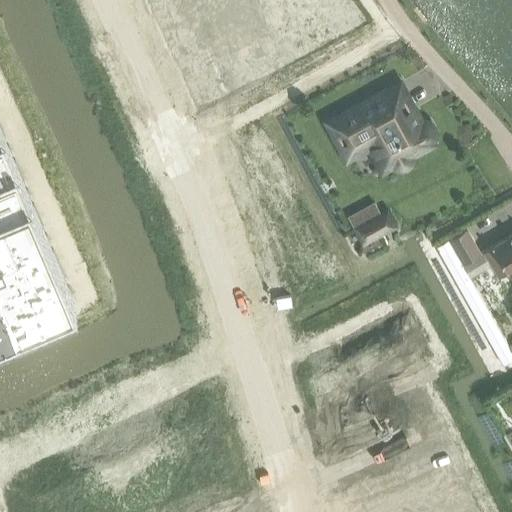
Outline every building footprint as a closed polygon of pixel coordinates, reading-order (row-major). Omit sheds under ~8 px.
[(308,0),(305,0),(289,9),(305,40),(321,31),(323,35),(342,25),(340,21),(351,15),(343,0),(323,0),(312,6),(308,0)] [(215,19),(180,38),(192,59),(189,61),(190,62),(227,41),(215,19)] [(227,41),(190,62),(201,83),(213,77),(220,90),(246,76),(227,41)] [(321,119),(345,163),(367,151),(380,174),(393,167),(400,169),(406,167),(411,162),(413,156),(437,143),(434,138),(436,132),(434,125),(429,120),(423,118),(401,76),(321,119)] [(0,124),(0,322),(24,312),(26,315),(52,304),(50,301),(72,292),(0,124)] [(373,200),(347,214),(353,225),(352,225),(362,243),(397,225),(387,207),(379,211),(373,200)] [(467,227),(448,238),(461,263),(469,277),(490,265),(497,276),(511,267),(511,232),(482,250),(467,227)] [(511,358),(511,353),(508,346),(498,328),(469,277),(461,263),(448,238),(436,245),(503,364),(511,358)] [(413,307),(395,318),(418,359),(437,349),(413,307)] [(395,318),(376,328),(400,370),(418,359),(395,318)] [(332,354),(331,354),(352,392),(373,379),(354,344),(333,356),(332,354)] [(316,378),(303,385),(317,411),(352,392),(331,354),(309,367),(316,378)] [(439,379),(432,383),(438,394),(445,390),(439,379)] [(432,383),(425,387),(431,398),(438,394),(432,383)] [(381,475),(346,495),(355,511),(366,511),(393,497),(381,475)] [(401,511),(393,497),(366,511),(401,511)]
